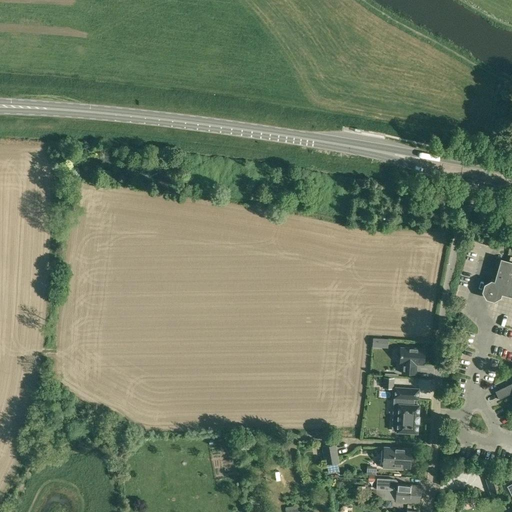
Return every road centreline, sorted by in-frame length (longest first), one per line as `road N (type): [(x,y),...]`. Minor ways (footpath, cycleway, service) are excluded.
road 1 (primary): [(511,181),(313,139),(67,110)]
road 2 (residential): [(435,415),(453,248)]
road 3 (residential): [(474,390),(490,335),(474,303),(484,262)]
